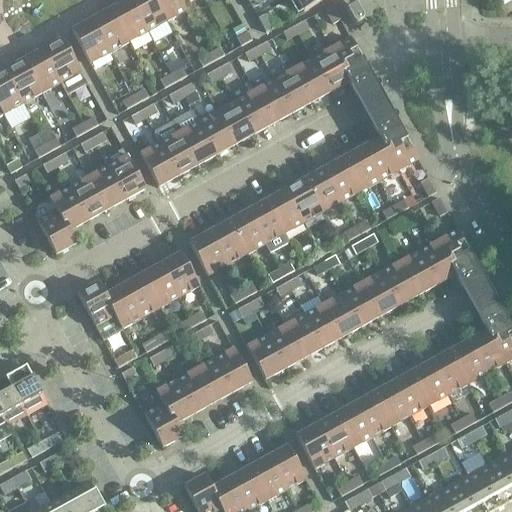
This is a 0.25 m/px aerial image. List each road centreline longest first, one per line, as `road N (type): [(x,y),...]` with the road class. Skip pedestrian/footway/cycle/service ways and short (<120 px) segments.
road 1 (residential): [(395,45),(393,93),(34,293)]
road 2 (residential): [(137,487),(511,280)]
road 3 (residential): [(137,487),(52,333)]
road 4 (tertiary): [(511,258),(453,147)]
